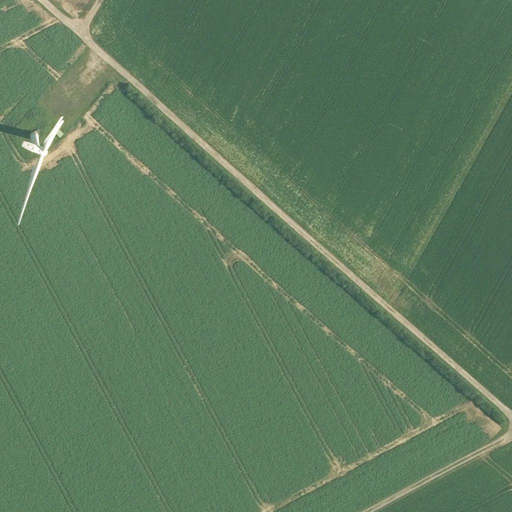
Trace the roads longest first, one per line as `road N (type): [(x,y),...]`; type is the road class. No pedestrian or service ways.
road 1 (track): [(78,34),(511,417)]
road 2 (track): [(511,435),(368,511)]
